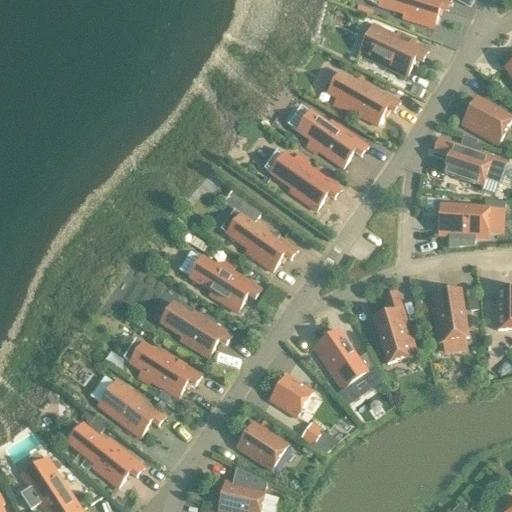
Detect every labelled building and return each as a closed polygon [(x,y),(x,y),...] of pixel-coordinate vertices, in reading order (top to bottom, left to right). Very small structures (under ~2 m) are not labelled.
[(448,13),(451,1),(447,0),(373,0),(372,5),(379,7),(379,8),(404,16),(403,20),(434,29),(440,10),(448,13)] [(395,37),(373,27),(359,55),(407,78),(416,60),(423,64),(428,53),(413,46),(415,40),(398,32),(395,37)] [(394,114),(400,104),(361,82),(359,85),(340,74),(328,95),(337,100),(332,108),(346,116),(349,111),(377,128),(387,110),(394,114)] [(497,147),(511,121),(511,119),(477,100),(462,127),(497,147)] [(361,158),(368,149),(331,123),(329,126),(311,113),(297,133),(318,148),(316,151),(343,170),(355,154),(361,158)] [(483,188),(485,181),(500,186),(508,163),(454,145),(444,174),(483,188)] [(335,201),(342,191),(307,167),(309,164),(298,156),(294,162),(278,151),(265,170),(271,174),(271,175),(292,190),(290,194),(317,213),(328,196),(335,201)] [(441,206),(439,237),(449,238),(448,250),(475,248),(475,240),(487,241),(487,235),(489,210),(489,209),(441,206)] [(291,262),(298,252),(261,226),(259,229),(234,212),(221,231),(228,235),(227,236),(248,251),(246,254),(273,274),(284,257),(291,262)] [(212,258),(216,252),(209,248),(205,254),(212,258)] [(191,278),(190,279),(212,293),(210,296),(238,314),(248,297),(255,301),(262,291),(231,272),(234,267),(221,258),(216,267),(203,259),(190,251),(178,270),(191,278)] [(511,331),(511,290),(497,291),(497,332),(511,331)] [(438,344),(468,339),(461,292),(430,297),(438,344)] [(387,365),(417,356),(397,294),(384,298),(389,314),(373,320),(387,365)] [(467,299),(469,313),(479,312),(477,298),(467,299)] [(226,347),(232,337),(194,313),(192,316),(173,304),(161,325),(183,339),(181,342),(208,360),(219,343),(226,347)] [(358,360),(339,332),(313,350),(342,392),(376,369),(368,353),(358,360)] [(195,387),(202,377),(164,353),(162,357),(136,341),(124,360),(131,364),(130,365),(152,379),(150,382),(178,400),(189,383),(195,387)] [(296,419),(313,393),(287,376),(270,402),(296,419)] [(117,382),(116,384),(99,406),(98,407),(140,439),(152,423),(159,428),(166,419),(117,382)] [(167,404),(170,398),(162,393),(158,399),(167,404)] [(157,408),(163,412),(166,406),(160,402),(157,408)] [(100,436),(105,429),(94,421),(89,427),(100,436)] [(288,446),(271,435),(276,428),(265,421),(260,428),(254,424),(237,450),(271,472),(288,446)] [(137,479),(144,469),(109,441),(107,444),(83,426),(69,444),(75,449),(74,449),(95,466),(92,469),(118,489),(131,474),(137,479)] [(321,433),(311,426),(302,439),(312,447),(321,433)] [(25,484),(29,489),(21,495),(32,511),(40,506),(43,511),(82,511),(52,466),(25,484)] [(260,511),(266,492),(226,483),(218,511),(260,511)]
